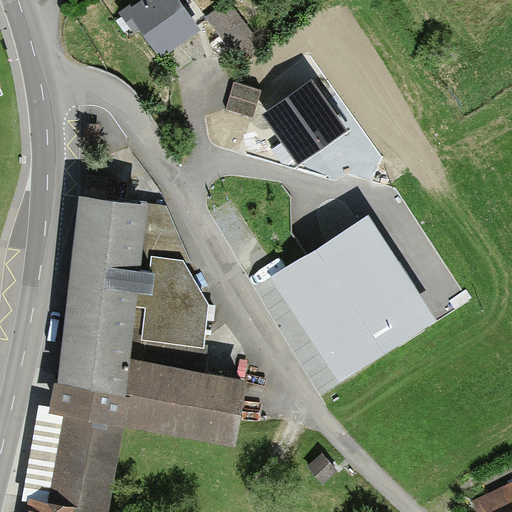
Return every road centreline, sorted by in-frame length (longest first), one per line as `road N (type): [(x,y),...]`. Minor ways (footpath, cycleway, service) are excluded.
road 1 (residential): [(41,82),(85,86),(123,106),(304,413),(410,511)]
road 2 (tertiary): [(0,453),(43,253),(48,147),(41,82)]
